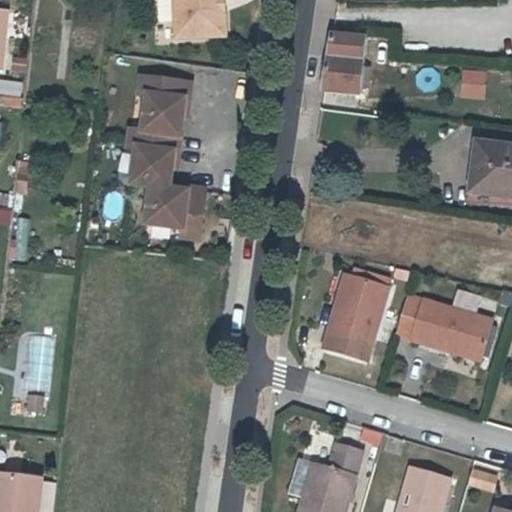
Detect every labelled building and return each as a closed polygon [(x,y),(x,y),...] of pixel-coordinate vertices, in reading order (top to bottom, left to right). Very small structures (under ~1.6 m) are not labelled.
[(176,0),(177,35),(227,33),(226,7),(222,7),(221,0),(176,0)] [(0,67),(4,68),(11,10),(0,8),(0,67)] [(368,36),(335,32),(326,92),(363,95),(364,86),(365,69),(368,36)] [(365,69),(364,86),(372,87),(374,69),(365,69)] [(193,81),(143,75),(141,93),(149,94),(144,129),(132,127),(129,145),(138,147),(133,183),(152,185),(147,223),(183,227),(183,235),(201,238),(207,188),(189,186),(188,190),(171,187),(174,167),(175,152),(180,152),(185,114),(187,99),(190,99),(193,81)] [(0,76),(0,90),(24,93),(26,79),(0,76)] [(511,148),(481,144),(474,193),(511,198),(511,148)] [(350,275),(342,304),(349,306),(357,277),(350,275)] [(349,306),(342,304),(326,359),(367,371),(392,287),(357,277),(349,306)] [(411,294),(400,335),(486,360),(497,320),(411,294)] [(43,415),(43,396),(27,396),(27,415),(43,415)] [(361,429),(359,444),(379,447),(381,432),(361,429)] [(331,468),(315,463),(306,495),(301,511),(346,511),(365,450),(339,442),(331,468)] [(306,495),(315,463),(302,460),(293,491),(306,495)] [(442,511),(453,478),(412,467),(399,511),(442,511)] [(495,493),(499,475),(470,471),(467,489),(495,493)] [(0,511),(31,511),(32,502),(27,502),(30,477),(0,473),(0,511)] [(32,502),(31,511),(36,511),(40,478),(30,477),(27,502),(32,502)]
